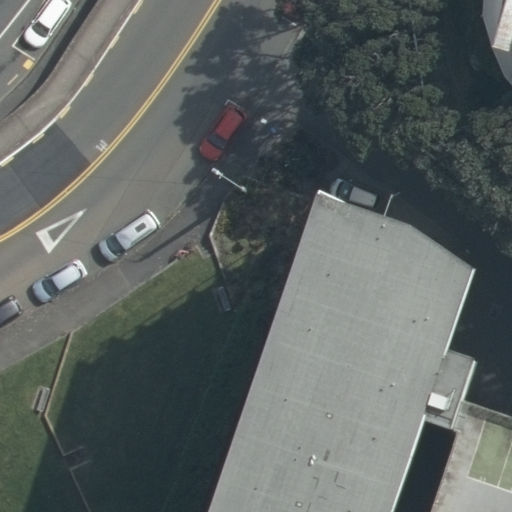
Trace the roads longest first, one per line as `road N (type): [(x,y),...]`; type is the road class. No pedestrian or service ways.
road 1 (tertiary): [(103,187),(157,117),(223,0)]
road 2 (tertiary): [(103,187),(0,286)]
